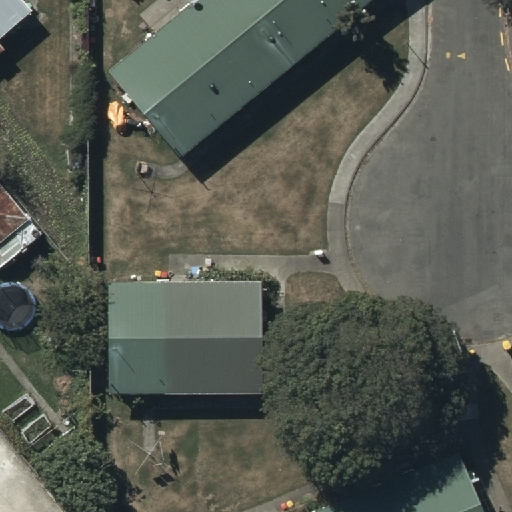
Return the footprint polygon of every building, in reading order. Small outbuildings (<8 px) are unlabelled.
[(0,0),(0,43),(32,16),(17,0),(0,0)] [(203,0),(109,77),(180,163),(379,0),(203,0)] [(0,189),(0,274),(34,246),(19,228),(27,222),(0,189)] [(263,287),(108,290),(108,402),(264,399),(263,287)] [(333,511),(480,511),(458,460),(333,511)]
